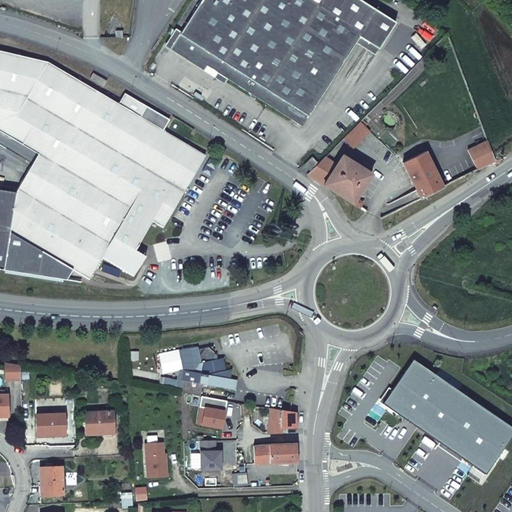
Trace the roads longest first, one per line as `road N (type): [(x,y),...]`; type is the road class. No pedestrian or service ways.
road 1 (residential): [(340,247),(314,195),(131,76),(0,23)]
road 2 (tertiary): [(305,294),(133,316),(0,306)]
road 3 (unknown): [(279,172),(393,55)]
road 4 (tertiary): [(511,168),(379,255)]
road 5 (unknown): [(327,224),(283,243),(182,250)]
road 6 (unclassified): [(392,312),(462,339),(511,337)]
road 7 (residential): [(319,511),(322,392)]
